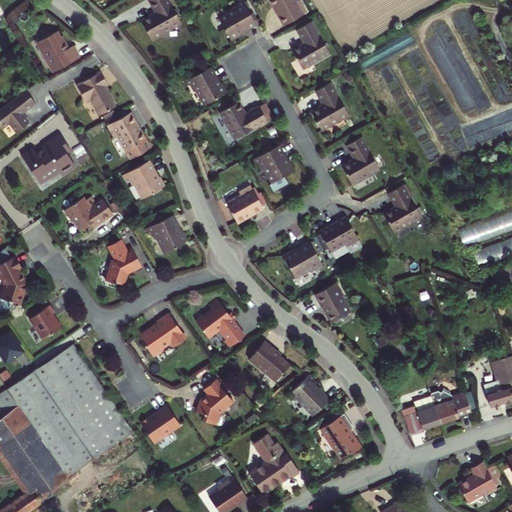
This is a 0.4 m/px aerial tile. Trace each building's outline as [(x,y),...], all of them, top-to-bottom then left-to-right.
[(180,25),(166,0),(149,0),(148,1),(155,15),(143,21),(153,40),(180,25)] [(277,15),(275,16),(282,28),(304,15),(298,3),(295,4),(292,0),(269,0),(267,1),(272,10),(274,9),(277,15)] [(242,3),(238,5),(230,9),(231,12),(216,21),(229,42),(239,37),(238,35),(236,33),(242,29),(243,32),(255,26),(242,3)] [(301,49),(299,46),(291,51),(301,70),(327,55),(310,23),(295,31),(302,44),(304,47),(301,49)] [(57,32),(37,43),(54,72),(79,58),(73,46),(67,50),(57,32)] [(187,81),(189,86),(193,93),(196,91),(204,106),(227,93),(222,84),(219,85),(217,86),(214,81),(216,80),(210,68),(187,81)] [(100,72),(76,86),(86,103),(90,100),(99,116),(115,107),(106,92),(103,87),(105,86),(107,85),(100,72)] [(318,109),(317,107),(308,112),(319,131),(346,116),(328,85),(313,93),(320,105),(322,108),(318,109)] [(33,101),(24,89),(0,108),(0,125),(0,126),(8,120),(17,131),(29,122),(20,111),(33,101)] [(257,108),(244,115),(242,116),(240,114),(242,112),(237,103),(218,113),(234,140),(266,122),(257,108)] [(264,104),(257,108),(266,122),(272,118),(264,104)] [(129,113),(107,126),(114,138),(117,137),(129,160),(149,148),(144,140),(140,131),(137,132),(133,126),(136,125),(129,113)] [(34,149),(23,157),(38,180),(57,167),(59,170),(62,174),(75,165),(66,152),(68,151),(64,143),(66,142),(61,135),(43,147),(44,148),(37,153),(34,149)] [(350,164),(348,161),(339,166),(350,185),(376,171),(358,138),(344,146),(351,159),(353,162),(350,164)] [(254,158),(256,162),(261,170),(263,169),(271,183),(268,185),(272,192),(287,183),(283,176),(293,171),(288,161),(286,163),(283,164),(280,158),(283,157),(276,146),(271,149),(269,145),(259,150),(261,153),(261,154),(254,158)] [(256,162),(254,158),(261,154),(261,153),(251,158),(251,159),(251,160),(253,164),(256,162)] [(159,177),(157,178),(155,179),(151,174),(154,172),(147,161),(125,174),(127,178),(131,185),(134,184),(142,199),(164,186),(159,177)] [(40,183),(59,170),(57,167),(38,180),(40,183)] [(392,210),(391,208),(382,213),(394,232),(420,217),(401,184),(387,193),(395,206),(396,208),(392,210)] [(243,216),(249,213),(250,215),(262,209),(259,204),(264,201),(259,193),(256,194),(254,196),(250,189),(249,186),(237,193),(239,195),(224,203),(236,223),(244,219),(243,216)] [(80,229),(89,223),(95,220),(97,222),(111,212),(102,199),(95,204),(93,205),(88,197),(84,200),(82,197),(64,209),(72,221),(73,219),(80,229)] [(465,243),(511,229),(511,210),(460,226),(465,243)] [(148,226),(150,230),(154,238),(156,237),(164,252),(186,240),(181,231),(180,232),(177,233),(174,228),(176,227),(171,215),(148,226)] [(328,229),(327,227),(318,232),(329,252),(343,244),(345,246),(356,239),(343,218),(332,224),(333,226),(328,229)] [(480,264),(511,254),(511,236),(475,248),(480,264)] [(112,257),(106,278),(115,281),(116,280),(124,282),(128,270),(133,267),(134,268),(141,264),(132,247),(127,250),(121,238),(108,244),(114,256),(112,257)] [(309,271),(316,267),(320,265),(308,242),(296,248),(298,251),(292,254),(291,251),(290,249),(281,254),(293,276),(307,268),(309,271)] [(0,262),(12,256),(4,247),(0,250),(0,262)] [(21,268),(14,255),(12,256),(0,262),(0,277),(4,284),(0,295),(0,311),(3,312),(6,310),(7,307),(11,308),(13,302),(19,304),(26,282),(19,269),(21,268)] [(333,283),(311,295),(318,307),(320,306),(329,322),(330,321),(331,322),(336,321),(336,318),(346,312),(337,296),(340,295),(333,283)] [(210,308),(194,320),(206,335),(216,328),(219,328),(225,337),(222,339),(227,345),(242,334),(231,320),(234,317),(229,310),(227,313),(215,297),(207,304),(210,308)] [(48,304),(28,317),(42,338),(60,326),(54,316),(53,317),(50,313),(54,311),(48,304)] [(157,321),(139,333),(153,354),(162,348),(161,346),(169,341),(172,344),(174,343),(177,344),(182,340),(183,337),(185,335),(168,311),(155,319),(157,321)] [(22,349),(9,330),(0,336),(0,353),(5,361),(22,349)] [(261,339),(246,358),(273,379),(286,362),(271,350),(272,348),(261,339)] [(59,477),(85,460),(131,429),(109,397),(72,343),(26,375),(7,387),(19,403),(12,408),(59,477)] [(511,397),(511,367),(509,359),(489,365),(493,379),(478,384),(485,406),(511,397)] [(306,372),(288,389),(310,412),(326,396),(313,383),(314,381),(306,372)] [(204,410),(202,416),(214,420),(219,408),(231,398),(218,381),(220,380),(216,375),(203,385),(207,389),(205,392),(203,397),(199,396),(195,407),(204,410)] [(382,375),(377,377),(381,386),(385,383),(382,375)] [(0,391),(0,441),(3,445),(0,446),(0,457),(24,492),(0,508),(0,511),(20,511),(42,498),(40,496),(62,481),(59,477),(12,408),(19,403),(7,387),(0,391)] [(432,391),(426,393),(428,398),(429,402),(436,422),(453,416),(452,413),(457,411),(458,413),(466,410),(459,393),(448,397),(447,395),(446,395),(444,392),(437,389),(435,392),(432,391)] [(466,391),(460,393),(466,410),(472,408),(466,391)] [(410,403),(411,405),(413,411),(427,406),(426,403),(429,402),(428,398),(410,403)] [(415,429),(436,422),(429,402),(426,403),(427,406),(413,411),(411,405),(397,410),(406,433),(415,430),(415,429)] [(142,421),(140,422),(153,441),(179,422),(166,403),(154,411),(155,412),(147,418),(146,417),(142,420),(142,421)] [(341,410),(318,425),(320,428),(319,429),(330,446),(334,448),(338,454),(348,447),(350,449),(358,443),(348,428),(349,427),(350,423),(341,410)] [(247,468),(261,489),(288,470),(290,472),(297,467),(285,449),(284,450),(275,438),(272,440),(264,430),(252,439),(264,457),(247,468)] [(511,450),(502,456),(508,468),(506,469),(511,478),(511,477),(511,450)] [(497,475),(490,463),(482,467),(478,461),(466,467),(470,473),(453,483),(464,501),(492,485),(489,480),(492,478),(497,475)] [(207,491),(220,511),(246,493),(233,474),(229,477),(227,474),(215,482),(217,485),(207,491)] [(511,498),(503,505),(508,511),(510,511),(511,511),(511,498)] [(157,511),(153,511),(179,511),(178,511),(177,511),(164,500),(158,507),(158,510),(157,511)] [(400,511),(393,500),(377,510),(378,511),(400,511)]
